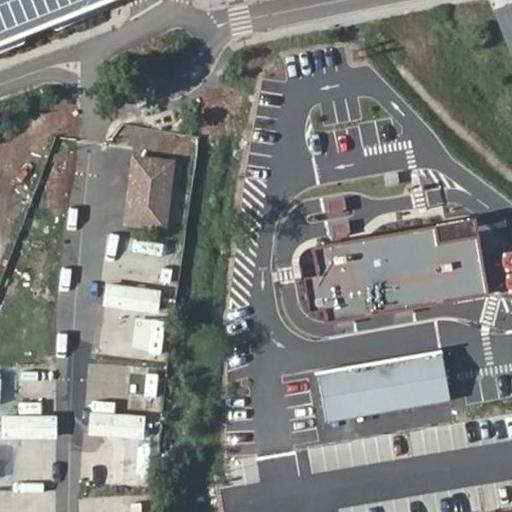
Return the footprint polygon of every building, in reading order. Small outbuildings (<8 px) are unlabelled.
[(0,0),(0,38),(53,17),(97,0),(0,0)] [(134,153),(125,221),(166,227),(175,159),(134,153)] [(439,233),(434,209),(288,241),(308,333),(496,292),(481,224),(439,233)] [(128,248),(152,250),(153,238),(129,236),(128,248)] [(161,311),(163,289),(128,286),(126,309),(161,311)] [(325,360),(328,378),(336,426),(360,422),(460,405),(449,339),(325,360)] [(146,413),(92,412),(92,436),(146,437),(146,413)] [(59,439),(60,415),(4,414),(3,438),(59,439)] [(17,453),(0,452),(0,473),(16,474),(17,453)] [(0,499),(0,511),(17,511),(18,500),(0,499)]
